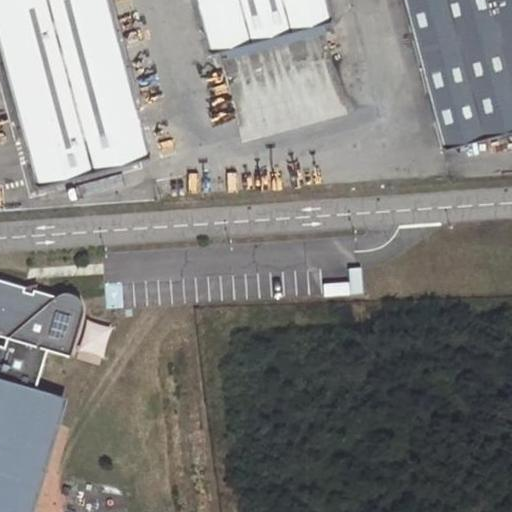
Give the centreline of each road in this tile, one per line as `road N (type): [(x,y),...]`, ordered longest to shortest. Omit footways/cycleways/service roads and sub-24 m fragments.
road 1 (unknown): [(183,0),(218,133),(260,180),(443,174)]
road 2 (unknown): [(402,0),(443,174)]
